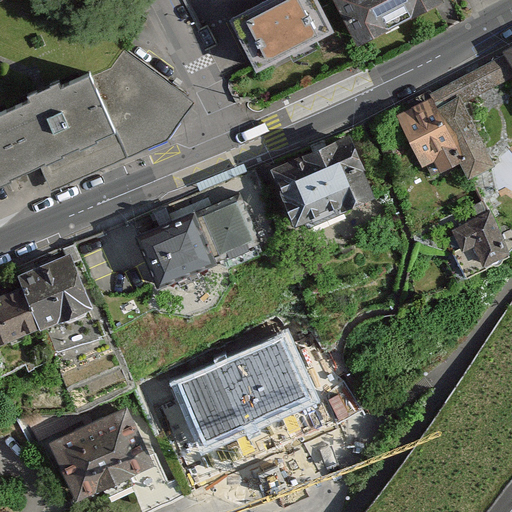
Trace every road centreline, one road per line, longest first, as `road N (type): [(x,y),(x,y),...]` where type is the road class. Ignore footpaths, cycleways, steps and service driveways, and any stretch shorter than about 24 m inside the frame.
road 1 (tertiary): [(235,147),(356,96),(511,11)]
road 2 (tertiary): [(0,244),(235,147)]
road 3 (residential): [(369,416),(359,442),(223,511)]
road 4 (residential): [(235,147),(161,0)]
road 5 (motorway): [(511,399),(435,511)]
